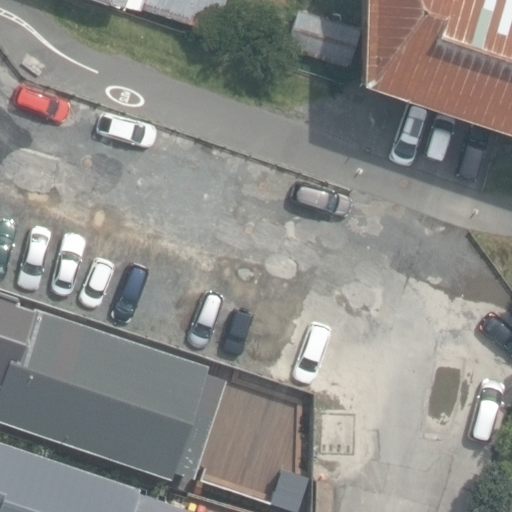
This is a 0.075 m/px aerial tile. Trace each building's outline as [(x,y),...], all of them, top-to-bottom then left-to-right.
[(140,8),(212,33),(223,0),(102,0),(122,7),(122,5),(139,11),(140,8)] [(511,0),(342,0),(340,84),(511,141),(511,0)] [(0,419),(170,478),(171,478),(179,456),(200,463),(217,413),(193,404),(207,363),(28,302),(0,382),(0,419)] [(203,386),(245,401),(253,380),(211,365),(203,386)] [(311,396),(271,382),(263,405),(303,419),(311,396)] [(162,511),(166,500),(0,439),(0,511),(162,511)]
